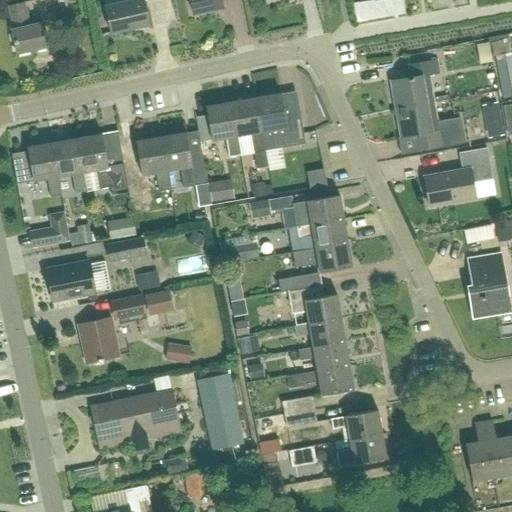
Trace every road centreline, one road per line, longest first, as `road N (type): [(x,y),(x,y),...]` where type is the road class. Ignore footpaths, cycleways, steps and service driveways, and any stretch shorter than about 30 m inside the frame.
road 1 (residential): [(312,48),(449,346),(464,368),(511,368)]
road 2 (residential): [(0,113),(312,48)]
road 3 (unclassified): [(54,511),(0,262)]
road 4 (residential): [(312,48),(511,9)]
